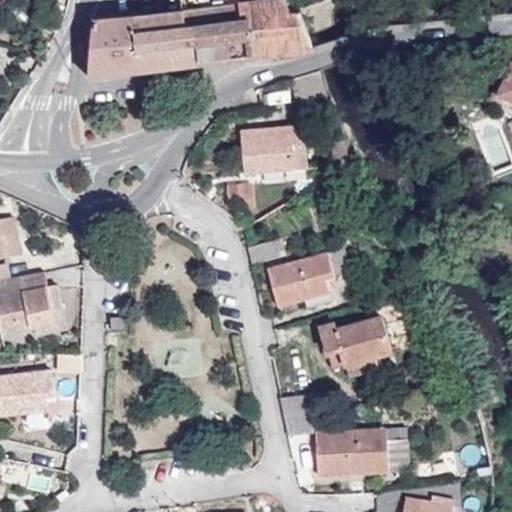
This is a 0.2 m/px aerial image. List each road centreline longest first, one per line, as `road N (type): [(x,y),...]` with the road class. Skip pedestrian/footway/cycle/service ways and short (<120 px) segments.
road 1 (residential): [(100,213),(94,479),(117,498),(263,475),(278,461),(231,243),(222,226),(162,177)]
road 2 (residential): [(511,25),(386,40),(218,93)]
road 3 (residential): [(59,160),(75,21)]
